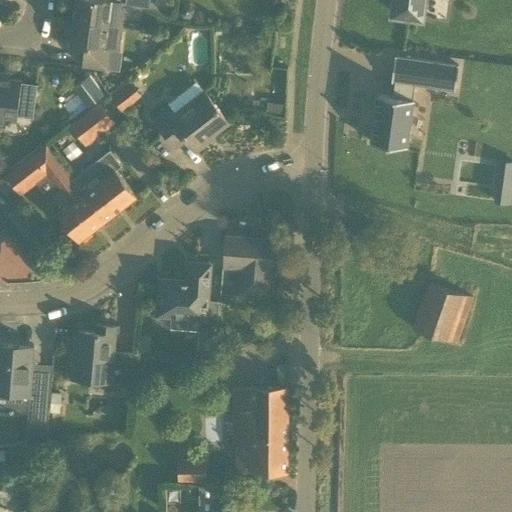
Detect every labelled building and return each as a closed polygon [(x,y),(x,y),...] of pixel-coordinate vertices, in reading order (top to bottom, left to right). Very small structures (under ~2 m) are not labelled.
[(123,26),(125,8),(122,8),(123,1),(114,0),(76,0),(74,19),(123,26)] [(394,0),(393,13),(420,16),(422,0),(394,0)] [(120,50),(123,26),(74,19),(70,43),(85,45),(82,65),(107,69),(110,48),(120,50)] [(396,56),(396,57),(394,57),(391,80),(395,81),(393,97),(377,94),(370,142),(406,147),(413,100),(412,99),(415,84),(455,89),(458,65),(396,56)] [(11,77),(12,72),(0,70),(0,123),(5,124),(7,111),(18,112),(20,98),(22,79),(11,77)] [(77,115),(93,102),(79,84),(62,96),(77,115)] [(132,84),(113,99),(122,110),(141,95),(132,84)] [(204,140),(228,121),(203,89),(174,111),(171,108),(155,121),(175,147),(186,138),(196,150),(206,142),(204,140)] [(267,101),(266,113),(282,115),(283,103),(267,101)] [(86,143),(113,122),(100,105),(73,125),(86,143)] [(105,220),(73,178),(72,179),(45,143),(6,174),(20,193),(33,183),(36,181),(46,173),(59,190),(63,194),(70,203),(58,213),(79,240),(105,220)] [(105,220),(137,196),(116,169),(122,164),(110,149),(73,178),(105,220)] [(498,187),(496,201),(510,203),(511,189),(498,187)] [(271,270),(274,240),(228,237),(225,268),(239,269),(238,292),(267,294),(269,270),(271,270)] [(207,302),(210,264),(191,262),(189,283),(183,282),(183,280),(160,279),(158,316),(170,317),(169,326),(217,330),(219,303),(207,302)] [(451,341),(467,295),(429,282),(413,328),(451,341)] [(114,357),(117,325),(97,323),(96,331),(76,329),(72,377),(90,379),(91,371),(112,373),(111,381),(132,383),(134,358),(114,357)] [(49,411),(51,393),(31,391),(34,347),(0,343),(0,409),(28,412),(49,414),(49,411)] [(288,385),(252,385),(252,386),(252,411),(234,411),(234,444),(251,444),(252,471),(288,471),(288,385)] [(51,393),(49,411),(59,412),(60,394),(51,393)] [(206,482),(206,458),(179,458),(179,482),(206,482)] [(237,484),(214,484),(214,511),(212,511),(211,511),(248,511),(249,497),(237,497),(237,484)]
